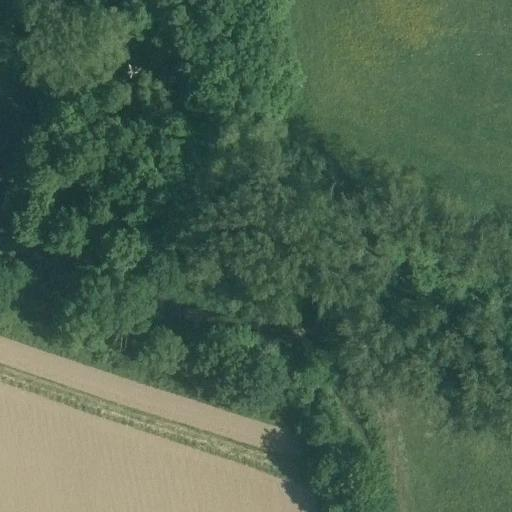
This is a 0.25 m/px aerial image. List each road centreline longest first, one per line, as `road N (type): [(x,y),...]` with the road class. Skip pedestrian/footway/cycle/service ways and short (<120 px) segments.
road 1 (track): [(241,306),(200,289),(237,149),(228,0)]
road 2 (track): [(241,306),(307,338),(352,511)]
